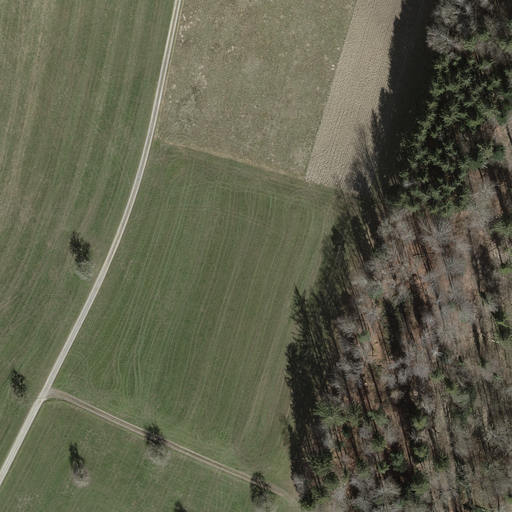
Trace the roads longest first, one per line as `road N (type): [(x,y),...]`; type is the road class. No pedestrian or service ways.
road 1 (track): [(0,478),(101,275),(151,139),(179,0)]
road 2 (track): [(49,390),(289,490)]
